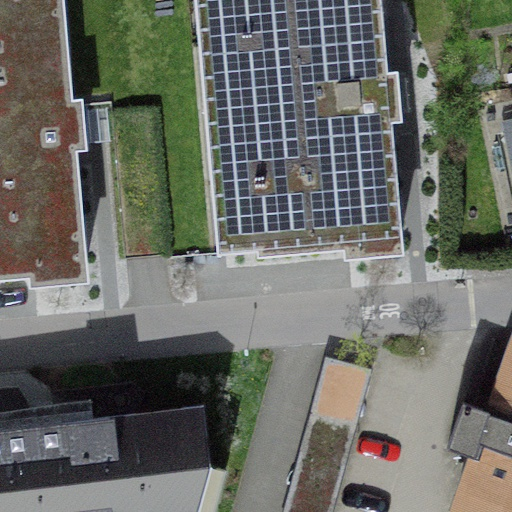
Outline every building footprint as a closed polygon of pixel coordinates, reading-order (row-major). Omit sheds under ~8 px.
[(68,104),(58,0),(0,0),(0,273),(33,271),(34,281),(83,276),(71,145),(81,144),(77,103),(68,104)] [(235,0),(257,251),(348,243),(349,253),(398,249),(386,116),(396,116),(393,76),(383,77),(375,0),(235,0)] [(53,404),(29,427),(0,430),(0,511),(195,511),(210,464),(203,406),(93,419),(90,399),(53,404)] [(471,455),(457,496),(503,511),(511,511),(511,400),(506,416),(463,401),(446,446),(471,455)] [(322,511),(348,418),(310,407),(280,511),(322,511)]
